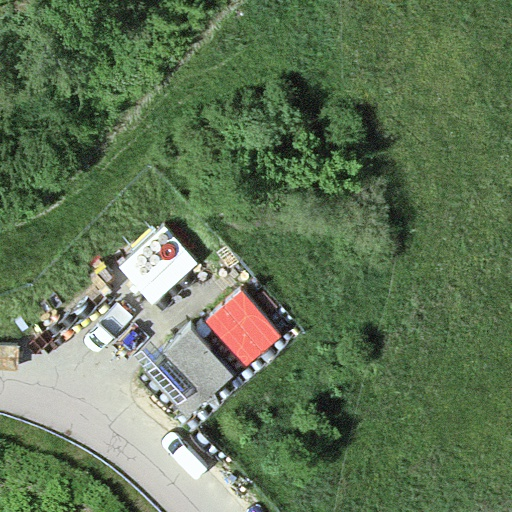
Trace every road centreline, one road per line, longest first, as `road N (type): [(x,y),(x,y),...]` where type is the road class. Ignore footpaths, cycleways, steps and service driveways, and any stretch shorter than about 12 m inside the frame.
road 1 (motorway): [(392,0),(0,362)]
road 2 (motorway): [(164,511),(511,182)]
